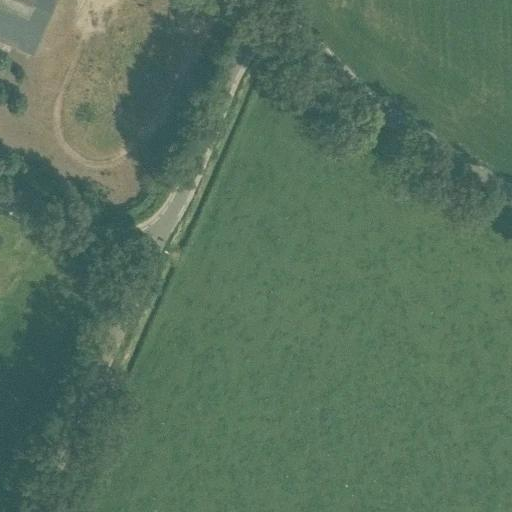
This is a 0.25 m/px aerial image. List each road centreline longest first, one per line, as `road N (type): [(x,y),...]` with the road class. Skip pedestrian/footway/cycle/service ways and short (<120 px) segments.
road 1 (unclassified): [(511,193),(373,104),(316,49),(261,28),(232,72),(183,191),(147,239)]
road 2 (unclassified): [(147,239),(137,281),(33,511)]
road 3 (unclassified): [(147,239),(71,231),(0,198)]
